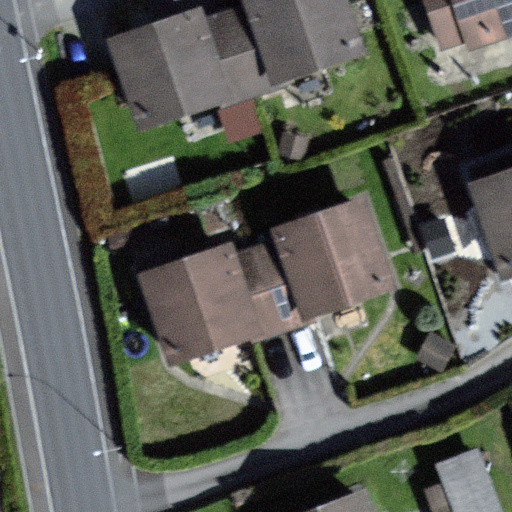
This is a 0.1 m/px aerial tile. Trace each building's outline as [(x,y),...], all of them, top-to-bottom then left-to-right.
[(344,0),(247,0),(250,5),(275,79),(277,78),(361,50),(344,0)] [(511,29),(511,0),(428,0),(444,44),(467,37),(469,44),(511,29)] [(203,21),(228,95),(224,96),(227,103),(280,85),(277,78),(275,79),(250,5),(203,21)] [(224,96),(228,95),(203,21),(199,11),(113,40),(142,124),(224,96)] [(307,140),(286,133),(280,151),(302,157),(307,140)] [(511,270),(511,174),(474,188),(505,273),(511,270)] [(363,200),(277,230),(280,240),(306,314),(308,313),(392,285),(363,200)] [(234,256),(259,330),(255,331),(258,338),(310,320),(308,313),(306,314),(280,240),(234,256)] [(255,331),(259,330),(234,256),(230,246),(144,275),(173,359),(255,331)] [(453,346),(432,335),(421,357),(442,368),(453,346)] [(498,511),(478,452),(444,464),(451,484),(434,490),(441,511),(498,511)] [(370,511),(364,493),(314,511),(370,511)]
